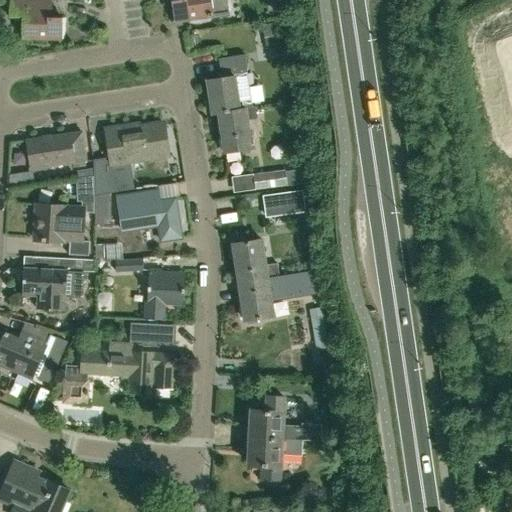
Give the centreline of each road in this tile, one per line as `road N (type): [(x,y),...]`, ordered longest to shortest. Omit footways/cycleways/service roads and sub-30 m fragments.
road 1 (primary): [(424,511),(350,0)]
road 2 (residential): [(178,90),(203,257),(191,451)]
road 3 (residential): [(191,451),(102,453),(0,424)]
road 4 (residential): [(0,118),(178,90)]
road 5 (residential): [(0,100),(2,74),(118,58)]
